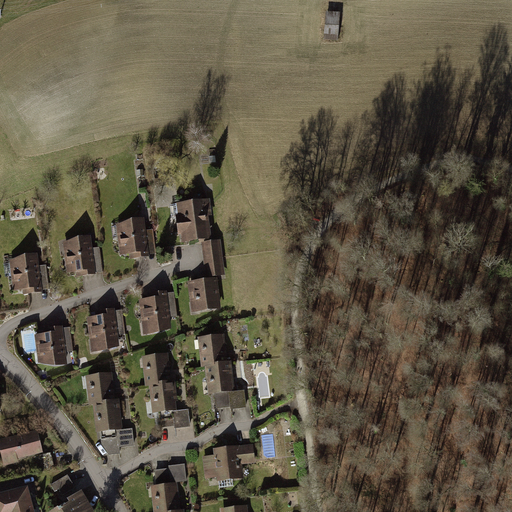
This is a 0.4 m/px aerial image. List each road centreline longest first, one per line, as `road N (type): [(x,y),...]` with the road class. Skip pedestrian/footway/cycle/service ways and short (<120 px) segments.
road 1 (track): [(511,170),(445,161),(386,180),(349,198),(308,242),(296,280),(300,404),(321,511)]
road 2 (residential): [(300,404),(192,445),(159,449),(104,484)]
road 3 (residential): [(190,258),(11,325),(0,338)]
road 4 (residential): [(104,484),(0,353)]
